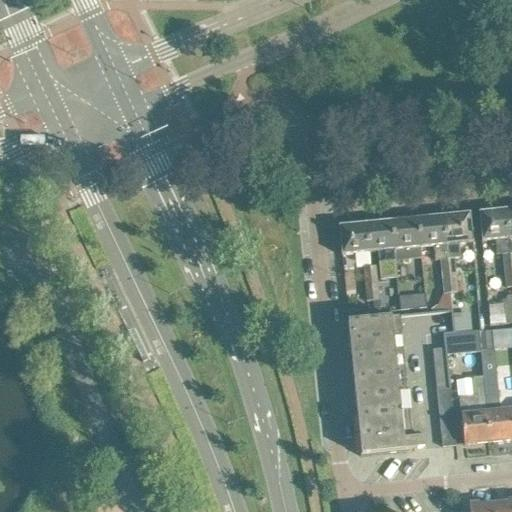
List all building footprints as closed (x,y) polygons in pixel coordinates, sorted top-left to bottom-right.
[(510,255),(505,210),(479,213),(482,243),(496,242),(497,256),(503,256),(510,255)] [(473,244),(470,214),(443,216),(447,261),(453,260),(461,259),(459,245),(473,244)] [(447,261),(443,216),(417,219),(420,249),(434,247),(435,262),(440,261),(447,261)] [(420,249),(417,219),(391,221),(395,261),(421,259),(420,249)] [(395,261),(391,221),(365,224),(368,254),(371,253),(377,253),(380,280),(397,279),(395,261)] [(368,254),(365,224),(338,227),(341,256),(358,255),(359,267),(372,265),(371,253),(368,254)] [(511,254),(510,255),(503,256),(505,274),(511,273),(511,254)] [(455,279),(453,261),(453,260),(447,261),(440,261),(442,279),(455,279)] [(375,267),(363,269),(365,287),(377,286),(375,267)] [(456,295),(455,279),(442,279),(443,296),(450,295),(456,295)] [(379,302),(377,286),(365,287),(367,303),(379,302)] [(400,298),(401,312),(426,310),(425,296),(400,298)] [(349,322),(347,322),(361,456),(404,451),(426,448),(425,435),(412,436),(400,317),(367,320),(349,322)] [(492,332),(480,333),(481,352),(493,351),(492,332)] [(481,352),(480,333),(455,336),(445,337),(446,350),(447,356),(481,352)] [(446,350),(432,351),(433,359),(447,358),(447,356),(446,350)] [(493,351),(481,352),(483,371),(483,377),(490,443),(511,440),(511,410),(499,412),(495,370),(493,351)] [(447,358),(433,359),(434,367),(448,366),(447,358)] [(448,366),(434,367),(435,375),(449,373),(448,366)] [(449,373),(435,375),(436,383),(449,381),(449,373)] [(475,397),(459,399),(464,446),(490,443),(483,377),(473,378),(475,397)] [(449,381),(436,383),(436,388),(437,391),(450,390),(449,381)] [(450,390),(437,391),(438,399),(451,398),(450,390)] [(451,398),(438,399),(439,407),(452,406),(451,398)] [(452,406),(439,407),(439,416),(453,414),(452,409),(452,406)] [(453,414),(439,416),(440,424),(453,422),(453,414)] [(453,422),(440,424),(441,432),(454,430),(454,428),(454,427),(453,422)] [(454,430),(441,432),(442,440),(455,439),(454,430)] [(455,439),(442,440),(443,448),(456,447),(455,439)] [(511,511),(511,500),(507,501),(507,503),(493,505),(493,511),(511,511)]
